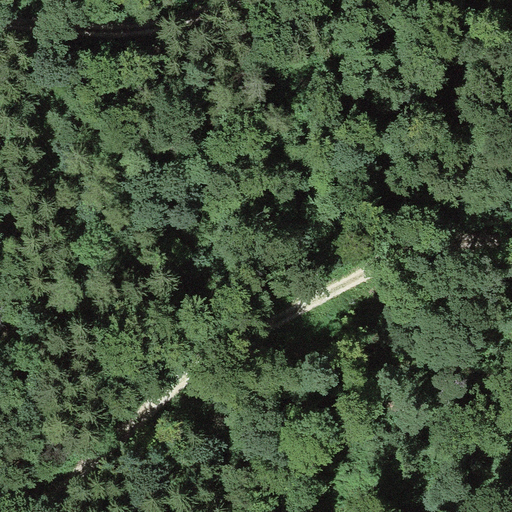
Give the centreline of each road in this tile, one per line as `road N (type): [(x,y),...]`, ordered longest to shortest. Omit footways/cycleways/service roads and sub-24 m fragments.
road 1 (track): [(511,245),(428,246),(221,348),(133,419),(43,511)]
road 2 (track): [(340,285),(199,284),(103,322),(0,293)]
road 3 (track): [(0,23),(114,29),(165,24),(240,0)]
